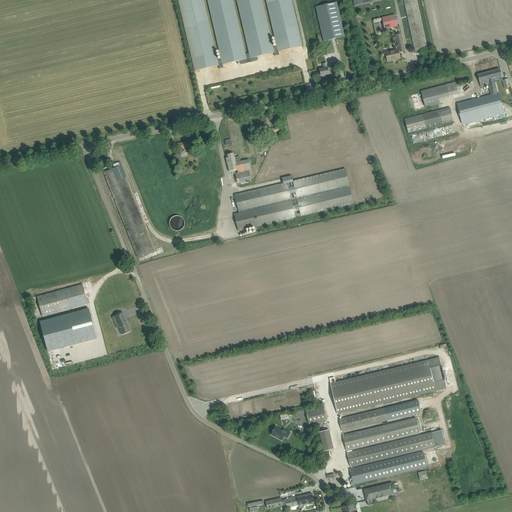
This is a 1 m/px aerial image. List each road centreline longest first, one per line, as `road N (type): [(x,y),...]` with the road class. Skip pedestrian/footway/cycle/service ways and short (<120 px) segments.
road 1 (unclassified): [(328,511),(315,477),(193,408),(80,145)]
road 2 (unclassified): [(80,145),(511,52)]
